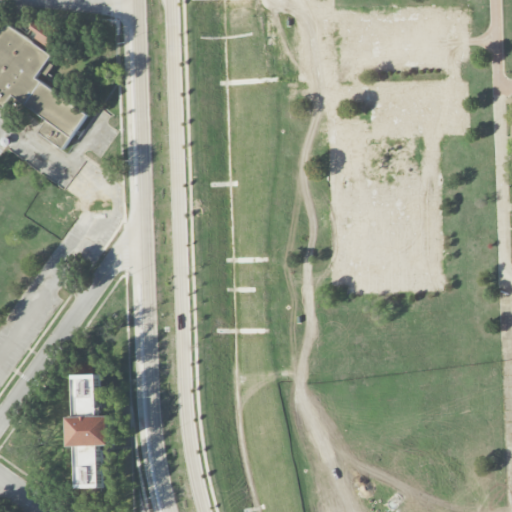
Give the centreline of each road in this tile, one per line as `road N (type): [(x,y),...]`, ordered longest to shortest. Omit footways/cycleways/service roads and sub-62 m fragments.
road 1 (secondary): [(205,511),(186,390),(172,0)]
road 2 (secondary): [(136,0),(150,389),(166,511)]
road 3 (residential): [(495,0),(511,473)]
road 4 (residential): [(0,422),(112,263),(145,242)]
